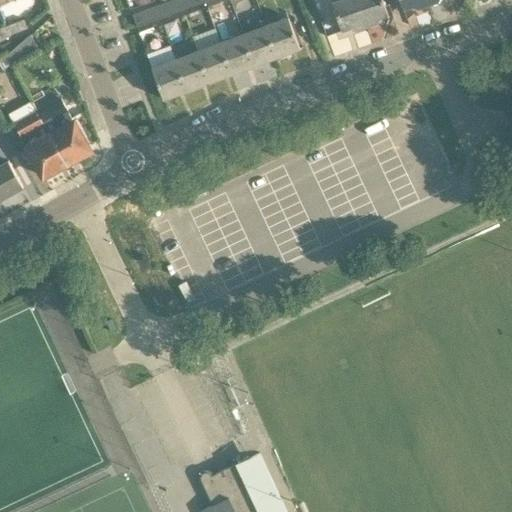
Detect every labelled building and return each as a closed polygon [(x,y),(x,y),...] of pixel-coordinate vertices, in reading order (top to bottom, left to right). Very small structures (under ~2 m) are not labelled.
[(175,0),(167,3),(171,15),(182,11),(178,0),(175,0)] [(178,0),(182,11),(194,7),(190,0),(178,0)] [(366,28),(356,0),(342,0),(331,4),(342,33),(351,29),(356,32),(366,28)] [(387,17),(381,0),(356,0),(366,28),(376,25),(379,19),(387,17)] [(427,7),(424,0),(399,0),(403,11),(412,8),(416,11),(427,7)] [(155,8),(160,20),(171,15),(167,3),(155,8)] [(144,12),(148,24),(160,20),(155,8),(144,12)] [(148,24),(144,12),(133,16),(137,28),(148,24)] [(265,27),(276,59),(300,50),(288,19),(265,27)] [(24,20),(6,27),(10,37),(28,30),(24,20)] [(0,40),(10,37),(6,27),(0,29),(0,40)] [(242,36),(254,67),(276,59),(265,27),(242,36)] [(30,36),(7,56),(13,66),(39,50),(30,36)] [(220,44),(232,75),(254,67),(242,36),(220,44)] [(198,52),(209,83),(232,75),(220,44),(198,52)] [(176,60),(187,92),(209,83),(198,52),(176,60)] [(187,92),(176,60),(152,69),(164,100),(187,92)] [(38,113),(67,164),(78,158),(81,159),(86,156),(86,153),(90,152),(61,100),(38,113)] [(55,171),(67,164),(38,113),(14,126),(43,178),(47,175),(50,176),(55,174),(55,171)] [(0,201),(23,189),(9,162),(0,166),(0,201)] [(259,511),(237,464),(212,476),(210,474),(207,473),(205,473),(204,474),(202,475),(201,476),(200,477),(200,478),(201,481),(212,506),(201,511),(200,511),(259,511)]
